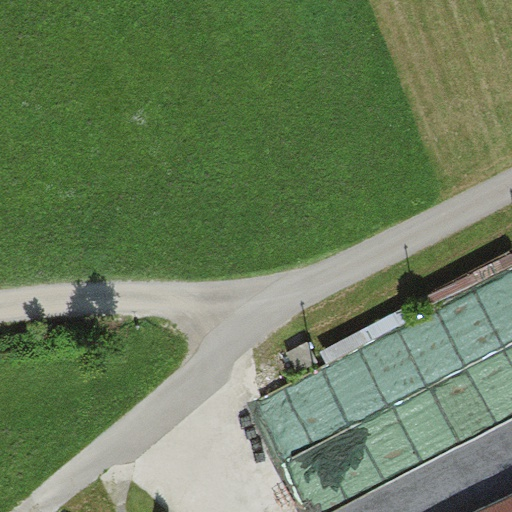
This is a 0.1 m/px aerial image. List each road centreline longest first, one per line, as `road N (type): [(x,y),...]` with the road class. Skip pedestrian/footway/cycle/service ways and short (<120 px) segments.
road 1 (track): [(511,187),(295,295),(243,331)]
road 2 (track): [(243,331),(34,511)]
road 3 (track): [(243,331),(226,312),(192,302),(110,297),(0,305)]
